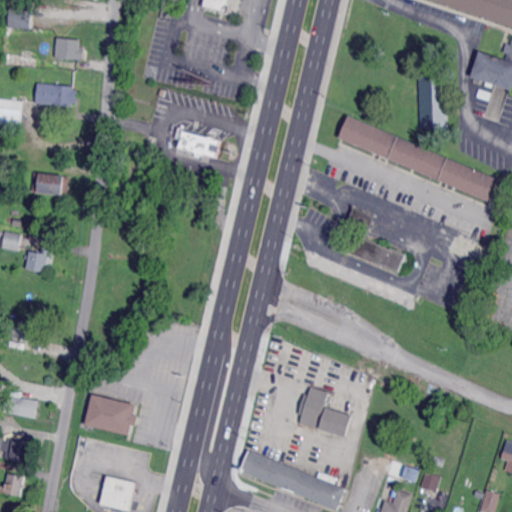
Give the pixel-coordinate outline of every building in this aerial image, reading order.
[(233,0),(230,14),(202,8),(203,0),(233,0)] [(511,0),(511,27),(450,6),(449,7),(441,5),(442,3),(432,0),(511,0)] [(33,28),(11,27),(12,7),(34,9),(33,28)] [(84,61),(55,58),(57,38),(81,41),(80,47),(85,48),(84,61)] [(511,90),(473,77),(481,51),(507,60),(509,54),(504,53),(507,44),(511,45),(511,90)] [(447,127),(445,73),(419,74),(421,128),(447,127)] [(78,102),(74,102),(74,105),(38,102),(40,83),(75,86),(75,90),(79,90),(78,102)] [(21,126),(0,124),(0,98),(24,100),(21,126)] [(495,198),(342,133),(351,111),(501,175),(498,183),(501,184),(495,198)] [(211,136),(211,134),(219,136),(218,138),(226,140),(220,160),(208,157),(207,158),(195,154),(195,153),(179,149),(185,129),(211,136)] [(69,194),(34,190),(36,172),(71,176),(69,194)] [(0,195),(0,183),(8,184),(7,196),(0,195)] [(401,272),(346,249),(356,206),(377,215),(368,238),(408,255),(401,272)] [(18,252),(0,248),(0,235),(7,237),(8,229),(22,232),(18,252)] [(47,272),(29,268),(32,250),(43,252),(44,249),(51,250),(47,272)] [(40,338),(35,337),(35,340),(7,335),(10,318),(38,323),(38,325),(42,326),(40,338)] [(326,406),(354,415),(347,436),(302,421),(304,414),(301,413),(307,393),(311,394),(313,386),(330,392),(326,406)] [(38,418),(11,412),(12,407),(9,406),(11,394),(41,400),(38,418)] [(132,404),(133,399),(143,401),(133,439),(124,437),(125,433),(89,424),(96,395),(132,404)] [(0,438),(10,440),(11,437),(34,442),(33,449),(36,449),(35,455),(31,454),(30,461),(7,457),(8,452),(3,450),(2,454),(0,453),(0,438)] [(501,457),(508,459),(505,469),(511,471),(511,439),(507,438),(501,457)] [(339,509),(243,470),(251,449),(347,488),(339,509)] [(444,465),(434,462),(437,454),(446,458),(444,465)] [(418,483),(404,478),(409,464),(423,468),(418,483)] [(439,473),(431,470),(433,464),(441,467),(439,473)] [(439,491),(424,486),(429,471),(444,476),(439,491)] [(26,488),(25,488),(23,496),(7,493),(11,473),(27,476),(25,484),(27,484),(26,488)] [(133,510),(104,504),(111,476),(140,483),(133,510)] [(407,511),(384,511),(388,500),(396,502),(400,489),(414,493),(407,511)] [(495,511),(488,511),(482,510),(489,489),(501,493),(495,511)]
